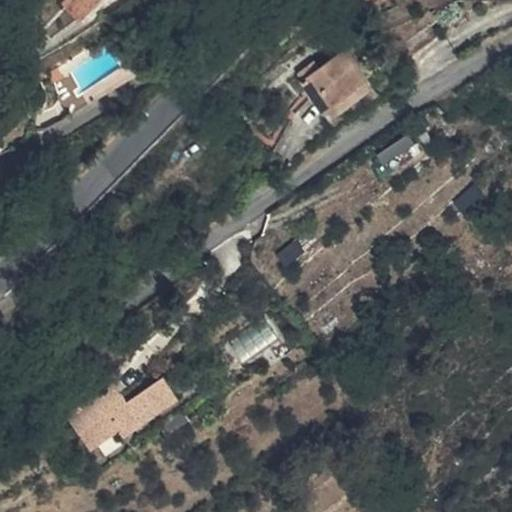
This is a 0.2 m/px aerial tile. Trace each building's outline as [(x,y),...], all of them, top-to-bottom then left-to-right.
[(99,0),(69,0),(84,15),(99,0)] [(353,0),(349,4),(362,19),(372,9),(364,0),(353,0)] [(341,119),(380,78),(353,55),(332,79),(317,95),(341,119)] [(317,95),(332,79),(328,74),(311,90),(317,95)] [(380,78),(341,119),(347,125),(386,85),(380,78)] [(0,112),(23,99),(19,90),(0,99),(0,112)] [(0,112),(0,138),(13,133),(9,122),(25,116),(28,111),(23,99),(0,112)] [(413,134),(384,156),(395,170),(424,149),(413,134)] [(244,359),(280,335),(269,317),(232,341),(244,359)] [(135,361),(152,379),(175,356),(159,338),(135,361)] [(87,434),(109,468),(138,449),(144,456),(200,418),(185,397),(149,421),(135,402),(87,434)]
